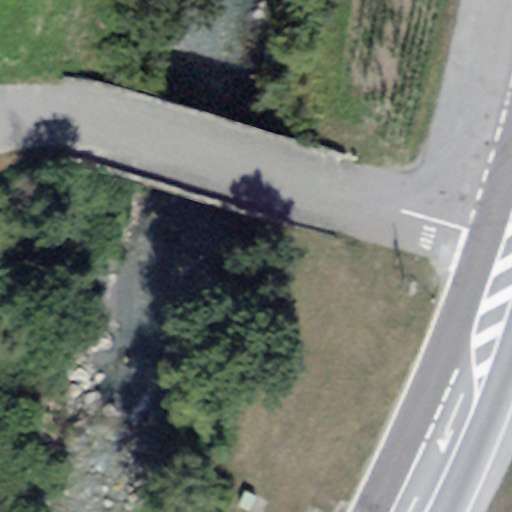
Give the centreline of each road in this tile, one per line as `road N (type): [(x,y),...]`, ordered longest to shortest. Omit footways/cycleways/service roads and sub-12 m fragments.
road 1 (unclassified): [(0,117),(111,135),(286,185),(511,225)]
road 2 (primary): [(388,511),(511,235)]
